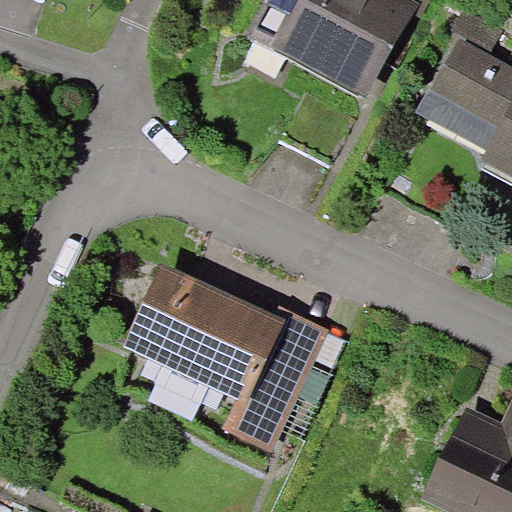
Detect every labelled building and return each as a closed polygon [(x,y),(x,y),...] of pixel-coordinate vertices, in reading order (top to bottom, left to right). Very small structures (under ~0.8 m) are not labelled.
[(267,0),(248,34),(365,100),(413,15),(421,19),(432,0),(267,0)] [(460,37),(490,53),(502,30),(464,9),(452,32),(460,37)] [(511,64),(490,53),(460,37),(432,86),(430,85),(416,109),(487,149),(482,158),(487,161),(511,174),(511,64)] [(404,145),(381,191),(458,230),(481,183),(404,145)] [(511,185),(511,174),(487,161),(483,169),(511,185)] [(276,313),(162,260),(122,344),(236,398),(222,427),(271,450),(329,328),(280,305),(276,313)] [(511,511),(511,401),(503,421),(466,404),(422,499),(452,511),(511,511)]
